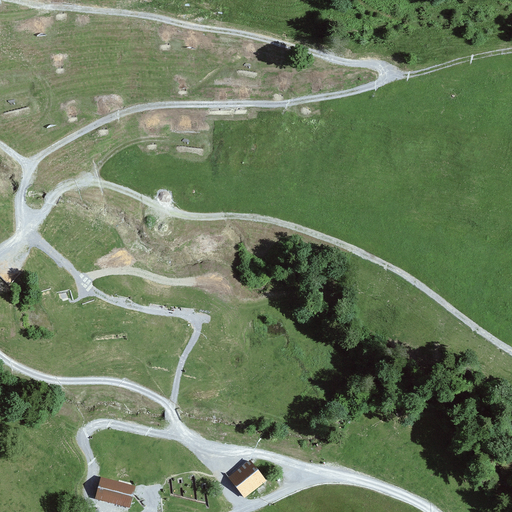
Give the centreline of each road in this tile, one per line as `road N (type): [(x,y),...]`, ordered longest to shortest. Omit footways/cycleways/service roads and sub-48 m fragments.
road 1 (track): [(11,0),(270,40),(373,63),(389,74),(361,89),(292,102),(166,105),(114,115),(38,158),(42,169),(83,178),(53,196),(37,222),(0,250)]
road 2 (track): [(0,356),(67,381),(132,385),(164,400),(201,443),(396,491),(434,511)]
road 3 (track): [(511,353),(358,252),(254,218),(185,215),(83,178)]
road 4 (track): [(196,440),(120,426),(89,430),(91,493),(104,511)]
road 5 (track): [(511,51),(389,74)]
